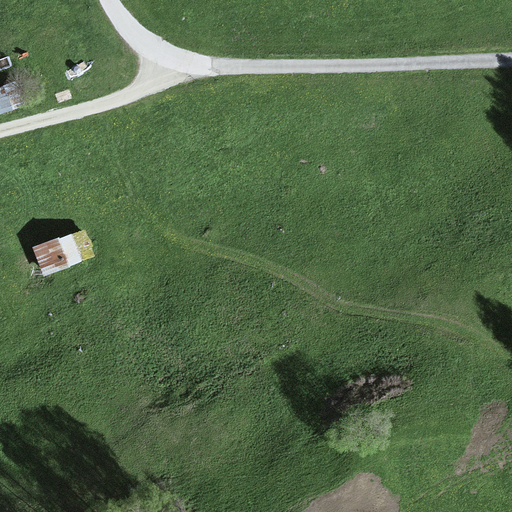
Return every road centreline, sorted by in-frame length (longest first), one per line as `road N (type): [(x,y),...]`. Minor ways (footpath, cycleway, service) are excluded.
road 1 (track): [(511,355),(347,307),(163,232),(121,168),(98,106)]
road 2 (unclassified): [(174,65),(511,68)]
